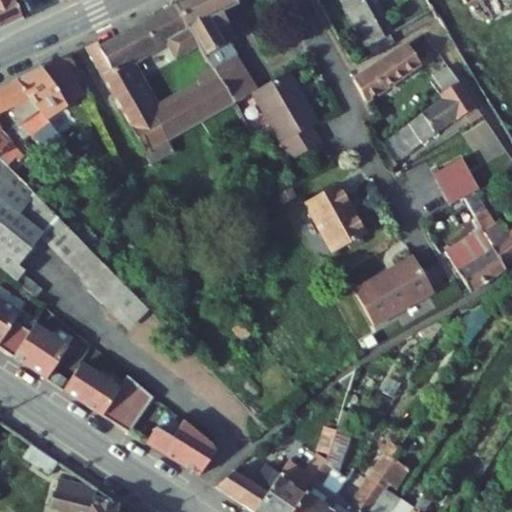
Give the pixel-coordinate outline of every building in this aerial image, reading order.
[(0,0),(0,30),(22,20),(12,0),(0,0)] [(238,5),(235,0),(187,0),(174,7),(186,30),(189,29),(198,46),(207,62),(209,61),(213,68),(231,101),(247,92),(253,89),(237,59),(239,58),(230,43),(236,39),(222,13),(238,5)] [(337,0),(346,16),(348,15),(366,47),(384,38),(363,0),(337,0)] [(186,30),(174,7),(99,47),(114,72),(127,65),(135,61),(167,44),(175,58),(198,46),(189,29),(186,30)] [(394,44),(390,35),(384,38),(366,47),(370,56),(394,44)] [(137,83),(127,65),(114,72),(99,47),(97,42),(85,48),(151,164),(173,152),(167,142),(169,140),(154,114),(162,109),(154,96),(146,101),(142,93),(135,97),(130,87),(137,83)] [(398,52),(359,79),(351,82),(362,103),(410,72),(398,52)] [(84,94),(65,58),(40,70),(64,102),(84,94)] [(146,101),(154,96),(135,61),(127,65),(137,83),(130,87),(135,97),(142,93),(146,101)] [(154,114),(169,140),(232,105),(231,101),(213,68),(202,73),(204,78),(199,81),(201,87),(162,109),(154,114)] [(64,102),(40,70),(15,82),(46,119),(60,109),(68,120),(73,116),(64,102)] [(441,98),(460,85),(450,70),(428,85),(441,103),(443,100),(441,98)] [(318,145),(309,128),(313,125),(284,72),(253,89),(247,92),(286,163),(318,145)] [(46,119),(15,82),(0,89),(0,101),(5,112),(9,110),(29,133),(31,131),(50,154),(65,144),(54,130),(46,119)] [(443,100),(441,103),(408,126),(398,133),(410,151),(456,119),(457,121),(464,116),(476,108),(460,85),(441,98),(443,100)] [(470,126),(482,118),(476,108),(464,116),(470,126)] [(46,119),(54,130),(62,124),(68,120),(60,109),(46,119)] [(73,139),(62,124),(54,130),(65,144),(73,139)] [(0,158),(6,165),(14,156),(19,162),(24,155),(0,132),(0,131),(0,158)] [(79,147),(73,139),(65,144),(67,145),(72,152),(79,147)] [(411,199),(425,222),(452,207),(464,201),(466,200),(442,153),(426,162),(445,199),(427,209),(419,196),(411,199)] [(14,156),(6,165),(14,173),(22,164),(19,162),(14,156)] [(0,258),(4,253),(0,250),(0,241),(21,217),(39,236),(46,242),(64,262),(81,247),(48,209),(14,173),(6,165),(0,158),(0,258)] [(339,185),(306,202),(333,254),(366,236),(339,185)] [(503,267),(511,260),(511,233),(503,240),(475,194),(466,200),(464,201),(480,227),(482,231),(503,267)] [(480,227),(464,201),(452,207),(469,235),(480,227)] [(14,267),(39,236),(21,217),(0,241),(0,250),(4,253),(0,258),(0,268),(17,284),(24,275),(14,267)] [(505,270),(503,267),(482,231),(450,253),(453,258),(448,260),(471,293),(505,270)] [(104,275),(81,247),(64,262),(86,290),(104,275)] [(412,259),(351,293),(370,328),(431,295),(412,259)] [(24,275),(17,284),(34,297),(42,290),(24,275)] [(83,292),(97,308),(118,290),(104,275),(86,290),(83,292)] [(134,287),(123,296),(139,314),(149,305),(134,287)] [(118,290),(97,308),(118,331),(139,314),(123,296),(118,290)] [(0,338),(13,320),(18,312),(0,299),(0,338)] [(29,331),(13,320),(0,338),(0,347),(45,378),(65,349),(48,338),(49,336),(34,325),(29,331)] [(80,363),(62,389),(113,423),(138,384),(129,376),(117,393),(95,377),(96,375),(80,363)] [(339,380),(347,389),(352,372),(339,380)] [(153,396),(138,384),(113,423),(129,433),(153,396)] [(330,387),(314,401),(320,409),(336,395),(330,387)] [(155,429),(145,443),(198,476),(213,452),(211,445),(183,421),(172,440),(155,429)] [(216,487),(252,511),(291,511),(326,461),(334,433),(323,430),(314,457),(309,465),(303,473),(287,462),(278,475),(264,466),(251,484),(234,472),(216,487)] [(326,461),(291,511),(324,511),(335,497),(324,490),(337,471),(341,473),(351,437),(334,433),(326,461)] [(49,473),(58,461),(31,443),(23,455),(49,473)] [(393,461),(403,468),(413,454),(403,447),(393,461)] [(293,453),(287,462),(303,473),(309,465),(293,453)] [(335,497),(324,511),(358,511),(376,486),(380,480),(393,461),(385,455),(350,507),(335,497)] [(393,461),(380,480),(388,485),(396,490),(409,471),(403,468),(393,461)] [(114,511),(115,508),(94,503),(97,488),(59,479),(52,507),(71,511),(114,511)] [(380,480),(376,486),(384,491),(388,485),(380,480)] [(376,486),(358,511),(370,511),(384,491),(376,486)] [(391,511),(399,501),(384,491),(370,511),(391,511)] [(423,511),(432,500),(424,494),(411,511),(423,511)]
